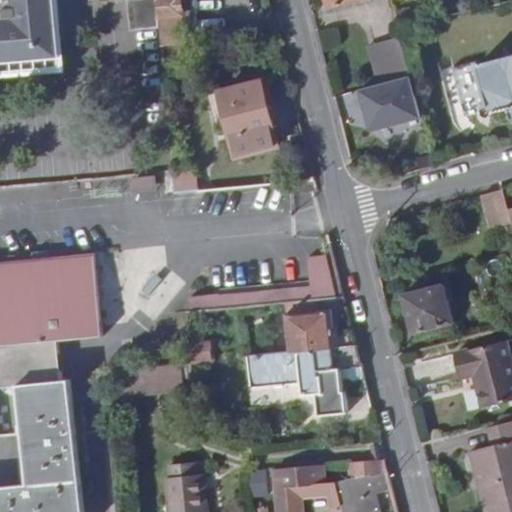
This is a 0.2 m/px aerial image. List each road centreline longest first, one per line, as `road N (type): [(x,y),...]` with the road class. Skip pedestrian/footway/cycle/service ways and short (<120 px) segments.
road 1 (unclassified): [(346,215),(421,511)]
road 2 (unclassified): [(289,0),(346,215)]
road 3 (residential): [(346,215),(511,170)]
